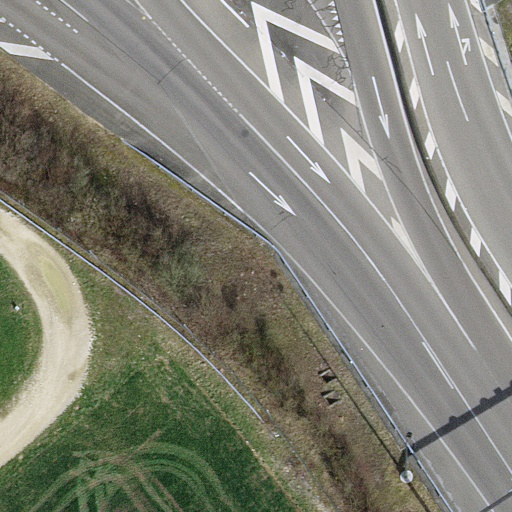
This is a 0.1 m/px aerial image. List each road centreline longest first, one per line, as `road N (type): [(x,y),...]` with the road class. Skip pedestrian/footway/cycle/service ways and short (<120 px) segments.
road 1 (motorway): [(158,0),(376,238),(511,416)]
road 2 (motorway): [(511,218),(462,109),(430,0)]
road 3 (track): [(0,227),(63,293),(71,345),(43,401)]
